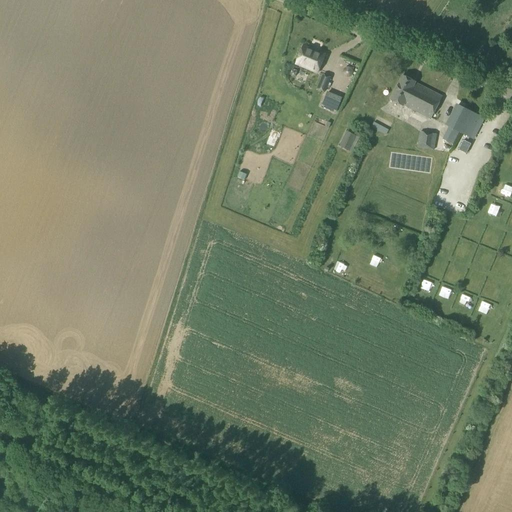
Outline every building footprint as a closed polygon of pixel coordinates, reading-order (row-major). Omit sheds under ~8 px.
[(317,73),(325,54),(305,45),(296,65),(317,73)] [(325,93),(331,78),(322,74),(316,90),(325,93)] [(431,120),(443,96),(416,83),(417,82),(402,74),(389,99),(404,107),(415,112),(431,120)] [(329,93),(323,105),(336,112),(342,99),(329,93)] [(472,112),(456,103),(445,125),(461,133),(472,112)] [(470,138),(481,117),(472,112),(461,133),(470,138)] [(485,119),(481,117),(470,138),(474,140),(485,119)] [(346,131),(339,146),(349,151),(356,136),(346,131)] [(434,151),(437,135),(419,132),(417,148),(434,151)] [(468,141),(462,138),(456,151),(462,154),(468,141)] [(493,199),(490,209),(502,212),(505,202),(493,199)] [(452,221),(459,223),(461,216),(454,214),(452,221)] [(425,280),(421,289),(430,292),(433,283),(425,280)] [(493,295),(496,286),(488,282),(484,292),(493,295)] [(493,313),(494,305),(480,304),(479,311),(493,313)]
